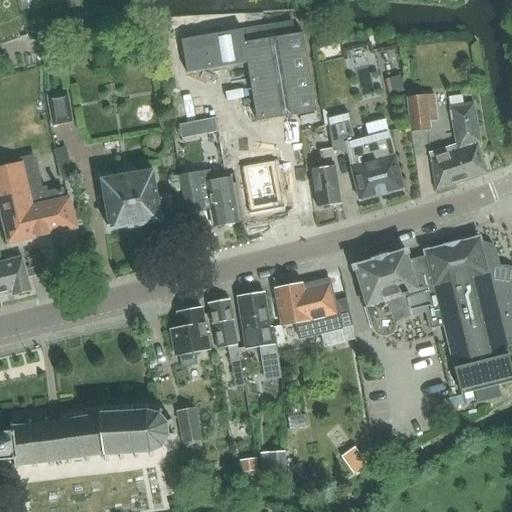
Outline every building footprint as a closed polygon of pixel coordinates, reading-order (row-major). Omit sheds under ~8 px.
[(82,0),(66,0),(69,9),(84,6),(82,0)] [(294,24),(242,32),(180,43),(186,76),(246,66),(256,124),(315,115),(302,36),(296,37),(294,24)] [(348,44),(371,42),(371,32),(348,34),(348,44)] [(326,35),(315,38),(318,49),(329,46),(326,35)] [(45,95),(51,127),(73,123),(67,92),(45,95)] [(430,122),(438,121),(434,94),(407,98),(411,132),(431,130),(430,122)] [(457,145),(429,153),(431,160),(430,161),(431,163),(432,162),(436,189),(453,183),(454,186),(455,185),(488,174),(486,170),(489,169),(485,159),(483,160),(477,144),(481,144),(474,104),(464,106),(450,108),(457,145)] [(334,148),(347,154),(359,202),(402,191),(384,120),(365,125),(369,137),(357,141),(349,113),(329,119),(334,148)] [(215,118),(179,126),(180,129),(181,135),(217,128),(215,120),(215,118)] [(256,141),(230,146),(234,166),(242,164),(250,211),(283,204),(275,156),(259,160),(256,141)] [(65,149),(55,151),(62,182),(72,179),(65,149)] [(340,205),(332,150),(319,152),(322,171),(312,172),(317,208),(340,205)] [(0,207),(9,244),(76,228),(69,199),(65,200),(62,191),(47,194),(45,189),(42,190),(34,157),(0,164),(0,207)] [(170,219),(173,216),(170,200),(167,197),(157,199),(152,172),(100,181),(109,232),(162,222),(162,220),(170,219)] [(213,227),(238,223),(231,179),(207,183),(205,173),(179,177),(186,215),(204,212),(204,211),(210,210),(213,227)] [(426,256),(422,257),(435,312),(434,312),(438,327),(444,326),(461,394),(511,381),(511,368),(507,347),(511,345),(511,279),(504,279),(500,266),(496,249),(494,246),(491,244),(483,241),(480,242),(479,238),(425,251),(426,256)] [(430,329),(438,327),(434,312),(435,312),(422,257),(409,260),(406,251),(354,267),(355,270),(356,273),(373,328),(376,332),(379,335),(384,336),(388,336),(392,333),(395,330),(397,325),(396,320),(425,311),(430,329)] [(0,263),(0,296),(12,293),(13,297),(31,292),(22,257),(0,263)] [(303,284),(302,284),(312,338),(322,335),(326,348),(346,343),(343,328),(353,325),(347,299),(335,302),(329,279),(303,285),(303,284)] [(312,338),(302,284),(275,290),(282,326),(296,323),(299,341),(312,338)] [(264,294),(238,298),(247,349),(261,346),(263,357),(265,356),(267,370),(282,368),(274,326),(270,327),(264,294)] [(232,365),(233,364),(238,388),(246,387),(232,320),(233,319),(229,300),(207,304),(211,324),(213,324),(218,349),(228,347),(232,365)] [(209,350),(201,307),(177,312),(180,328),(170,329),(175,356),(179,355),(182,367),(195,364),(193,353),(209,350)] [(68,463),(71,463),(70,459),(86,457),(86,461),(89,460),(89,457),(101,455),(102,458),(104,458),(104,461),(109,460),(109,456),(119,455),(121,459),(124,458),(124,454),(134,453),(135,457),(139,456),(139,452),(149,451),(150,455),(154,455),(153,450),(161,447),(164,450),(168,447),(165,443),(169,436),(173,438),(175,434),(171,433),(170,423),(173,421),(172,418),(168,419),(162,413),(165,408),(161,406),(158,411),(149,409),(149,403),(145,404),(145,409),(136,410),(134,404),(131,405),(131,409),(121,410),(120,406),(116,406),(116,410),(105,411),(104,407),(100,407),(100,410),(97,410),(97,414),(84,416),(84,412),(80,412),(80,417),(68,418),(67,413),(63,414),(64,419),(50,421),(48,415),(44,416),(45,422),(33,423),(32,418),(29,419),(29,424),(14,424),(14,419),(10,420),(11,430),(0,431),(0,459),(13,458),(15,467),(17,467),(17,465),(33,463),(34,466),(37,466),(37,462),(48,461),(49,465),(53,465),(52,460),(67,459),(68,463)] [(176,411),(182,443),(200,440),(194,407),(176,411)] [(355,447),(341,457),(354,474),(367,464),(355,447)] [(285,452),(268,453),(270,478),(286,477),(285,452)] [(256,459),(241,461),(242,473),(258,471),(256,459)]
